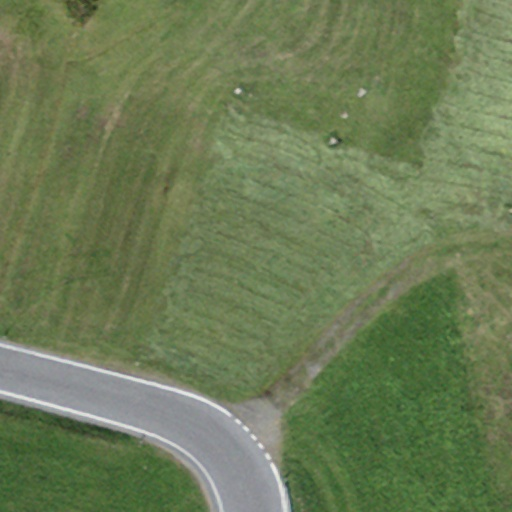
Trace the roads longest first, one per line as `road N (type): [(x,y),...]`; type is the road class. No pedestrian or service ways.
road 1 (track): [(237,472),(360,313),(421,261),(480,233),(511,235)]
road 2 (tertiary): [(247,511),(237,472),(205,434),(142,403),(0,367)]
